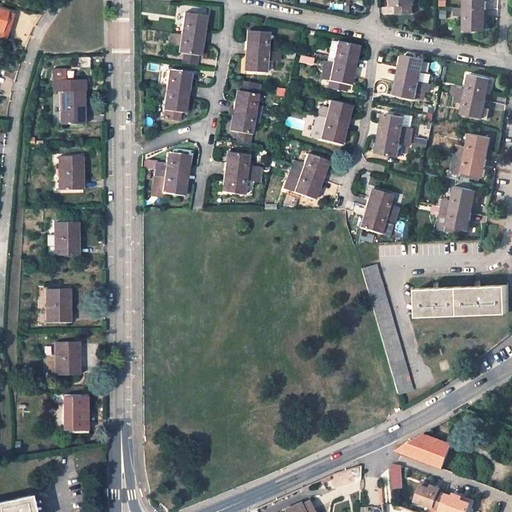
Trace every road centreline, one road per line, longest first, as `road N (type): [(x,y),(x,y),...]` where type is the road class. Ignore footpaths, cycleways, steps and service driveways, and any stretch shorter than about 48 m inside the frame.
road 1 (residential): [(120,0),(122,495)]
road 2 (tertiary): [(511,367),(439,410),(218,511)]
road 3 (residential): [(2,227),(12,109),(57,0)]
road 4 (residential): [(196,203),(229,3)]
road 5 (residential): [(229,3),(373,31)]
road 6 (residential): [(354,162),(373,31)]
road 7 (residential): [(373,31),(498,62)]
